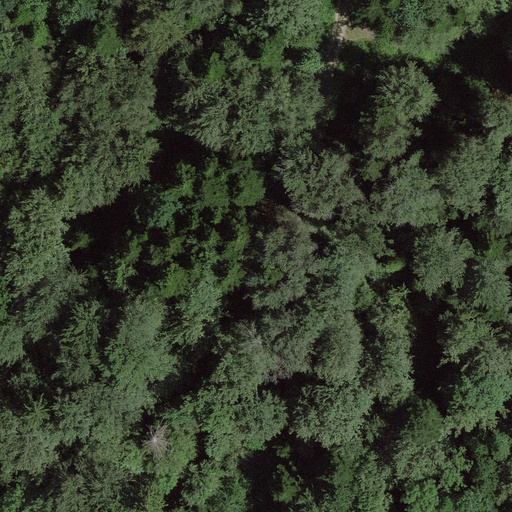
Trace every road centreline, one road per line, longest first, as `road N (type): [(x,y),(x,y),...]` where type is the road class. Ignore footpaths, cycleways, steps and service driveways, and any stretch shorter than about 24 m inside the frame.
road 1 (track): [(345,0),(317,91),(153,400),(145,462),(157,511)]
road 2 (track): [(345,18),(413,43),(511,8)]
